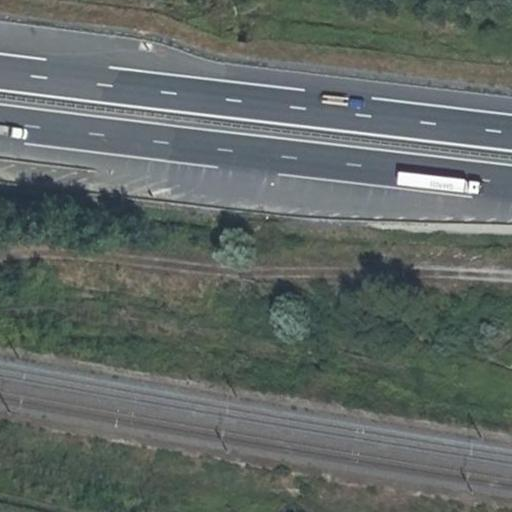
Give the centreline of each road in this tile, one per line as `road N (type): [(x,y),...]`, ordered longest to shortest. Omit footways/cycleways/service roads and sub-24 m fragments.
road 1 (motorway): [(0,122),(511,183)]
road 2 (motorway): [(511,131),(0,71)]
